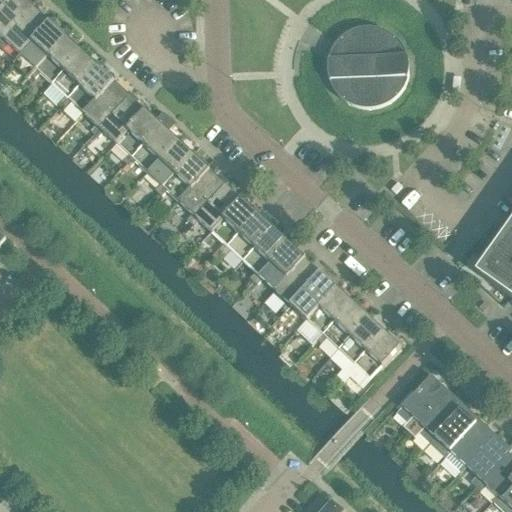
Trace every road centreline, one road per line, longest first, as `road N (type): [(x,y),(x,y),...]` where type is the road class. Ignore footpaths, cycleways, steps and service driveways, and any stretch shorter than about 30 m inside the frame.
road 1 (residential): [(511,378),(231,115),(217,78),(217,0)]
road 2 (residential): [(293,482),(49,261)]
